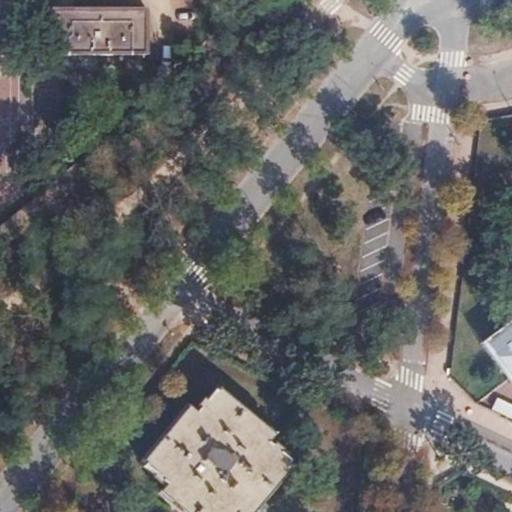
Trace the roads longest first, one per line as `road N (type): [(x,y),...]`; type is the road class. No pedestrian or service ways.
road 1 (unclassified): [(367,0),(0,363)]
road 2 (unknown): [(330,0),(270,73),(87,236),(0,301)]
road 3 (residential): [(454,17),(410,410)]
road 4 (residential): [(420,3),(362,61),(174,292)]
road 5 (residential): [(174,292),(1,511)]
road 6 (residential): [(174,292),(410,410)]
